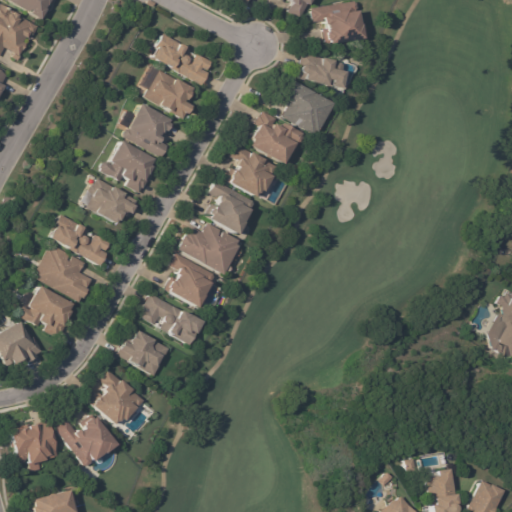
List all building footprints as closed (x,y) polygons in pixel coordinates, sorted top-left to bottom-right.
[(47,0),(35,21),(31,18),(31,17),(31,16),(30,18),(19,11),(20,8),(18,7),(17,10),(0,0),(47,0)] [(301,0),(301,2),(302,3),(294,18),(282,11),(287,2),(283,0),(301,0)] [(321,43),(319,30),(321,29),(322,28),(321,24),(318,24),(317,22),(310,23),(309,19),(308,20),(307,12),(308,12),(307,8),(348,2),(351,3),(352,8),(350,11),(352,23),(353,23),(355,37),(326,42),(326,44),(321,45),(321,43)] [(27,35),(22,32),(17,40),(21,42),(16,50),(15,49),(13,52),(15,53),(12,59),(6,56),(8,53),(0,48),(0,5),(2,7),(3,6),(15,13),(14,15),(32,26),(27,35)] [(187,51),(183,58),(184,60),(189,63),(194,55),(207,62),(202,70),(198,68),(197,69),(203,73),(196,86),(145,56),(152,44),(157,48),(160,43),(155,40),(159,34),(173,42),(187,51)] [(292,65),(293,65),(297,52),(312,56),(324,58),(324,59),(336,62),(330,87),(303,80),(303,79),(299,78),(298,80),(293,78),(295,72),(292,70),(292,68),(292,65)] [(180,100),(180,101),(178,100),(177,102),(184,107),(180,114),(181,115),(178,121),(140,99),(156,71),(186,89),(184,92),(189,96),(186,101),(181,99),(180,100)] [(276,118),(282,107),(271,100),(276,90),(275,89),(279,81),(280,82),(283,77),(327,102),(311,131),(308,129),(306,134),(291,125),(294,119),(292,117),(288,124),(276,118)] [(166,123),(165,125),(164,125),(161,130),(162,131),(160,135),(155,132),(153,136),(157,138),(155,141),(163,146),(156,158),(120,138),(120,135),(122,129),(128,116),(135,103),(167,121),(166,123)] [(252,123),(259,112),(297,133),(296,135),(296,137),(296,139),(294,142),(291,143),(287,141),(274,164),(243,146),(246,140),(244,138),(252,123)] [(146,169),(143,175),(142,175),(139,179),(145,182),(141,190),(139,189),(136,195),(124,188),(127,183),(119,179),(117,183),(98,173),(100,170),(98,169),(101,164),(105,163),(117,142),(150,160),(146,166),(147,167),(146,169)] [(262,179),(255,192),(252,190),(251,193),(248,193),(246,197),(222,184),(222,183),(220,181),(227,169),(230,171),(232,167),(229,166),(232,161),(226,157),(233,145),(271,166),(266,175),(265,174),(262,179)] [(133,201),(126,214),(124,213),(122,216),(121,215),(116,222),(111,219),(109,224),(89,212),(89,211),(83,207),(77,203),(84,191),(85,192),(89,185),(91,186),(95,178),(133,201)] [(237,223),(230,236),(202,220),(210,207),(213,203),(211,202),(211,200),(212,198),(206,194),(213,182),(249,202),(249,205),(248,208),(244,211),(237,223)] [(84,232),(80,239),(81,240),(81,242),(85,245),(90,236),(103,243),(98,253),(100,254),(93,267),(72,254),(71,255),(41,239),(56,216),(69,223),(68,224),(76,229),(77,227),(84,232)] [(204,225),(213,230),(210,236),(213,238),(217,232),(232,241),(230,245),(232,246),(216,275),(171,250),(174,244),(173,244),(177,236),(178,237),(181,231),(183,232),(186,227),(196,233),(202,224),(204,225)] [(80,265),(75,272),(87,280),(73,302),(48,288),(49,286),(36,278),(35,280),(30,277),(47,249),(49,250),(51,245),(81,263),(80,265)] [(204,283),(197,296),(190,308),(163,292),(163,291),(161,290),(166,281),(168,282),(170,278),(171,279),(173,276),(170,274),(173,270),(166,266),(168,263),(167,262),(171,256),(172,257),(174,254),(209,275),(210,278),(207,282),(204,283)] [(63,314),(57,324),(62,327),(58,334),(57,334),(54,339),(41,332),(43,327),(36,323),(33,328),(15,317),(17,315),(16,312),(18,308),(22,307),(34,286),(66,304),(63,311),(64,312),(63,314)] [(511,294),(508,293),(496,295),(492,304),(497,306),(498,313),(492,314),(484,333),(486,349),(505,357),(511,355),(511,294)] [(194,324),(191,331),(194,332),(185,347),(158,331),(161,325),(159,323),(159,321),(159,319),(158,318),(153,327),(138,318),(143,310),(141,309),(149,295),(195,323),(194,324)] [(37,351),(32,354),(33,356),(22,363),(21,361),(13,365),(11,361),(2,366),(0,362),(0,327),(12,321),(22,340),(29,336),(37,351)] [(114,356),(117,351),(114,350),(120,338),(123,340),(129,329),(165,350),(149,377),(114,356)] [(135,404),(132,408),(130,406),(128,408),(128,407),(116,421),(114,418),(111,422),(110,421),(106,424),(85,406),(86,404),(84,402),(90,395),(92,397),(94,394),(95,395),(98,392),(95,390),(99,385),(93,380),(102,369),(115,381),(114,382),(120,386),(120,385),(138,401),(135,404)] [(104,436),(110,444),(99,453),(99,452),(89,459),(89,463),(85,466),(82,465),(53,427),(55,426),(53,424),(60,419),(61,421),(64,418),(72,429),(74,428),(76,430),(79,428),(78,425),(80,424),(78,422),(89,413),(92,417),(91,418),(104,436)] [(52,455),(43,458),(42,455),(37,456),(37,460),(34,461),(36,469),(26,472),(24,464),(22,464),(21,461),(16,462),(12,461),(10,461),(2,432),(4,432),(4,429),(29,422),(29,423),(42,420),(52,455)] [(403,460),(411,459),(413,471),(405,473),(403,460)] [(448,469),(452,495),(450,495),(452,504),(449,504),(450,511),(449,511),(427,511),(427,506),(428,506),(424,482),(428,481),(427,477),(437,476),(436,471),(448,469)] [(460,511),(476,479),(486,484),(486,483),(500,489),(494,501),(496,502),(493,507),(492,506),(489,511),(460,511)] [(24,511),(22,505),(25,505),(23,498),(58,488),(64,511),(24,511)] [(375,511),(389,501),(391,501),(396,496),(408,511),(375,511)]
